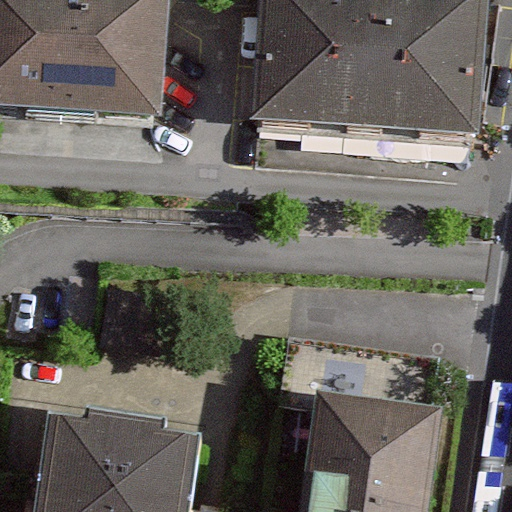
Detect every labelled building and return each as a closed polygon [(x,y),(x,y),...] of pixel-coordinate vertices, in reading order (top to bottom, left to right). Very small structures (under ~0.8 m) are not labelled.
[(0,0),(0,98),(159,114),(170,0),(0,0)] [(260,0),(251,121),(480,139),(490,0),(260,0)] [(115,286),(104,338),(186,357),(192,298),(115,286)] [(57,410),(42,511),(194,511),(205,430),(57,410)] [(316,414),(301,511),(435,511),(447,434),(316,414)]
